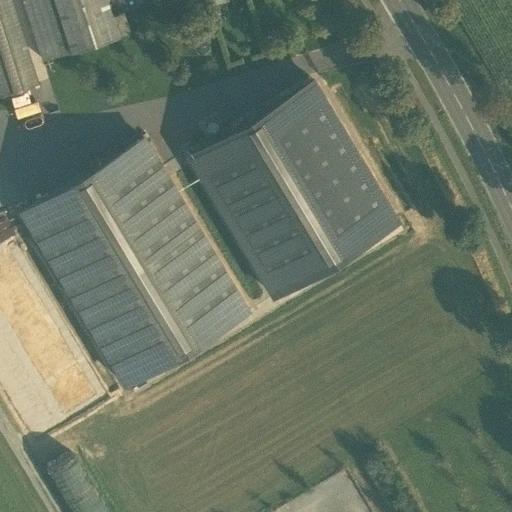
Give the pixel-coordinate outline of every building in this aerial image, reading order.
[(0,0),(0,93),(33,83),(28,67),(7,0),(0,0)] [(125,16),(113,19),(107,0),(20,0),(40,63),(92,47),(119,39),(131,35),(125,16)] [(189,153),(273,292),(396,218),(312,79),(189,153)] [(21,208),(125,382),(245,308),(141,136),(21,208)] [(11,239),(0,246),(0,375),(36,435),(104,394),(11,239)] [(145,443),(152,482),(181,509),(203,511),(224,511),(256,495),(273,459),(265,420),(236,393),(197,388),(162,407),(145,443)]
